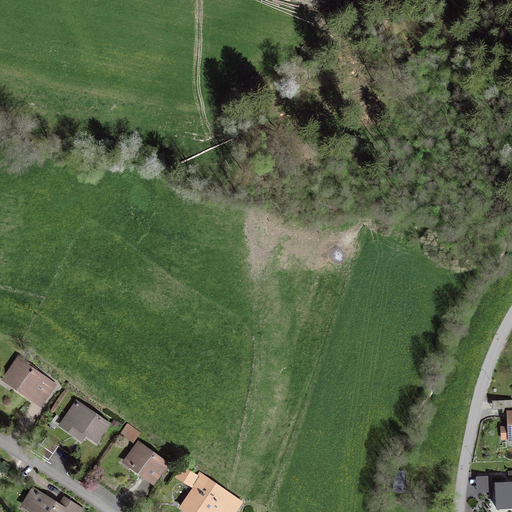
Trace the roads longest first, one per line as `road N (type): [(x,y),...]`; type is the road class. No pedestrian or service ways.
road 1 (residential): [(511,311),(489,353),(457,511)]
road 2 (residential): [(0,442),(101,511)]
